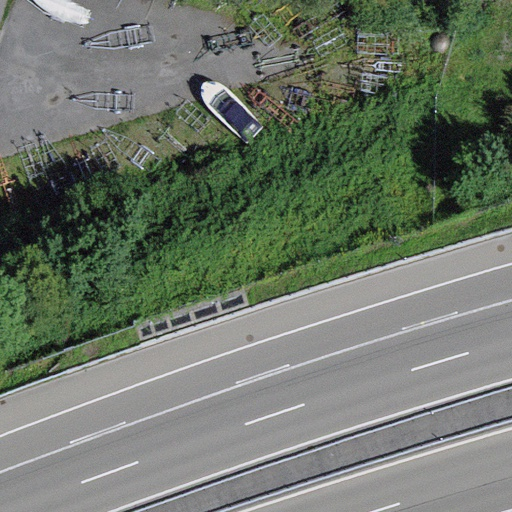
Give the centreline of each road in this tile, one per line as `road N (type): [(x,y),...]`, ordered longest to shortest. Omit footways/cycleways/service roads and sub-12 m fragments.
road 1 (motorway): [(511,338),(0,511)]
road 2 (motorway): [(380,511),(511,471)]
